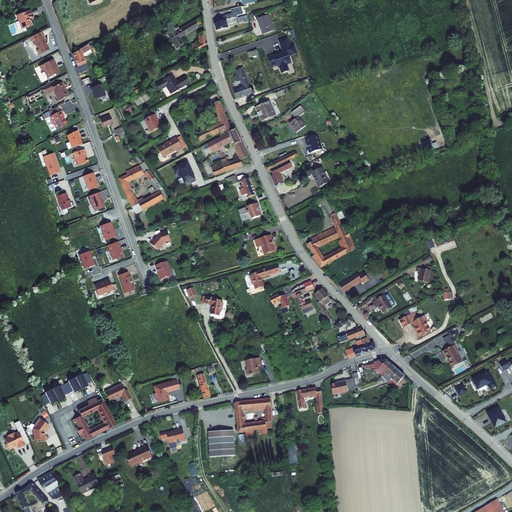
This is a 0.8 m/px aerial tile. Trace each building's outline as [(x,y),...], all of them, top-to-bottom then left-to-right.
[(236,12),(216,17),(217,22),(236,17),(236,16),(238,16),(237,14),(249,11),(249,8),(246,9),(244,5),(235,7),(236,12)] [(37,15),(33,8),(20,14),(22,20),(26,28),(37,23),(34,18),(33,19),(32,17),(37,15)] [(246,14),(238,16),(236,16),(236,17),(217,22),(216,22),(218,30),(229,27),(229,26),(228,24),(233,22),(237,21),(237,23),(243,21),(244,23),(248,21),(246,14)] [(270,14),(258,18),(259,22),(260,22),(262,28),(260,28),(262,33),(274,30),(270,14)] [(199,17),(176,31),(175,32),(178,37),(176,38),(180,44),(183,43),(179,36),(202,22),(199,17)] [(174,28),(168,31),(177,46),(180,44),(176,38),(178,37),(175,32),(176,31),(174,28)] [(46,34),(44,30),(31,37),(33,41),(36,39),(41,48),(39,49),(42,54),(52,49),(45,35),(46,34)] [(207,45),(205,30),(199,33),(200,42),(193,45),(196,51),(207,45)] [(87,63),(83,52),(92,49),(90,43),(73,52),(78,66),(77,66),(79,72),(90,68),(88,62),(87,63)] [(280,55),(275,56),(274,55),(268,56),(270,66),(282,64),(280,55)] [(57,65),(58,65),(55,58),(41,65),(43,70),(45,69),(49,77),(61,71),(59,66),(58,67),(57,65)] [(244,85),(234,89),(237,97),(253,90),(243,65),(241,66),(246,78),(242,80),(244,85)] [(237,68),(242,80),(246,78),(241,66),(237,68)] [(302,72),(282,80),(284,85),(304,76),(302,72)] [(174,73),(158,83),(161,88),(168,83),(173,91),(191,80),(187,74),(178,79),(174,73)] [(54,87),(51,82),(42,87),(46,94),(55,90),(60,100),(70,95),(64,81),(54,87)] [(105,96),(101,84),(91,87),(92,92),(93,91),(94,94),(95,99),(105,96)] [(270,99),(255,106),(262,119),(276,112),(270,99)] [(221,134),(232,129),(221,102),(215,105),(223,123),(205,131),(197,135),(200,140),(219,131),(221,134)] [(307,110),(303,104),(294,111),(299,117),(292,122),(300,131),(309,124),(302,115),(307,110)] [(62,110),(59,106),(50,111),(52,115),(52,116),(53,117),(52,120),(54,124),(57,125),(58,129),(68,124),(65,117),(66,116),(63,110),(62,110)] [(145,118),(152,130),(161,125),(157,117),(158,116),(156,112),(145,118)] [(111,114),(102,117),(104,125),(114,122),(111,114)] [(80,136),(78,129),(67,134),(71,147),(82,143),(80,137),(80,136)] [(242,141),(236,129),(202,146),(206,154),(233,140),(235,144),(242,141)] [(323,149),(319,133),(305,137),(309,153),(323,149)] [(178,151),(184,148),(178,137),(178,136),(172,139),(172,140),(159,147),(164,157),(177,150),(178,151)] [(181,136),(178,137),(184,148),(187,146),(181,136)] [(242,141),(235,144),(237,149),(244,146),(242,141)] [(250,157),(244,146),(237,149),(241,158),(229,163),(228,159),(223,161),(223,162),(212,166),(213,171),(215,174),(243,164),(242,160),(250,157)] [(84,148),(73,152),(76,159),(77,158),(79,164),(88,161),(86,154),(87,154),(84,148)] [(298,150),(267,164),(270,170),(272,170),(274,175),(272,175),(277,185),(284,181),(279,172),(296,164),(294,158),(300,155),(298,150)] [(60,170),(53,151),(43,155),(49,174),(60,170)] [(212,166),(209,160),(203,164),(207,173),(213,171),(212,166)] [(190,167),(188,161),(174,168),(176,173),(178,172),(180,177),(183,176),(185,182),(191,179),(192,182),(196,180),(192,170),(190,171),(188,168),(190,167)] [(144,174),(140,167),(127,173),(128,175),(120,179),(129,198),(134,207),(140,205),(143,211),(169,197),(164,190),(150,170),(149,171),(148,169),(147,168),(144,171),(146,173),(145,173),(159,194),(146,200),(144,198),(137,201),(129,182),(141,175),(142,177),(144,176),(143,174),(144,174)] [(323,168),(314,172),(316,177),(317,177),(319,181),(318,182),(321,187),(330,182),(323,168)] [(95,179),(93,171),(83,175),(88,189),(98,185),(96,181),(95,179)] [(238,181),(235,174),(225,178),(228,185),(238,181)] [(250,177),(241,180),(241,182),(240,182),(242,188),(240,189),(243,194),(247,193),(248,196),(256,193),(250,177)] [(73,206),(71,201),(69,201),(66,192),(63,193),(61,189),(55,191),(61,209),(66,207),(67,208),(73,206)] [(103,198),(100,191),(89,195),(90,197),(89,198),(90,203),(92,202),(94,209),(104,206),(102,199),(103,198)] [(344,227),(330,198),(324,201),(342,239),(339,240),(343,248),(325,258),(318,246),(339,236),(335,228),(324,233),(324,232),(317,235),(319,239),(312,242),(318,253),(315,254),(322,266),(357,248),(347,225),(344,227)] [(260,206),(258,202),(248,205),(249,209),(247,209),(246,206),(238,208),(240,214),(250,210),(252,217),(261,214),(258,206),(260,206)] [(138,214),(143,211),(140,205),(134,207),(138,214)] [(113,227),(111,221),(100,225),(105,240),(116,236),(114,231),(112,230),(111,228),(113,227)] [(158,250),(165,242),(171,240),(168,231),(160,234),(155,240),(154,239),(150,243),(158,250)] [(272,234),(268,235),(273,247),(275,251),(278,251),(276,243),(275,244),(274,239),(272,234)] [(268,235),(257,238),(258,246),(264,245),(265,249),(273,247),(268,235)] [(119,245),(118,241),(107,244),(113,259),(123,255),(121,250),(120,250),(118,245),(119,245)] [(92,256),(89,250),(79,254),(84,268),(89,266),(89,267),(95,265),(93,259),(92,258),(91,257),(92,256)] [(424,264),(433,261),(431,256),(422,259),(424,264)] [(167,261),(155,265),(157,270),(158,269),(161,279),(172,275),(167,261)] [(257,272),(255,273),(257,279),(256,284),(257,283),(259,288),(267,286),(265,280),(264,280),(263,277),(283,270),(281,263),(257,271),(257,272)] [(433,269),(418,266),(418,271),(421,271),(420,280),(431,281),(433,269)] [(129,275),(128,271),(119,274),(125,292),(134,289),(135,287),(133,282),(132,283),(131,280),(132,280),(130,275),(129,275)] [(343,282),(347,290),(365,280),(367,283),(372,280),(368,272),(363,275),(361,272),(343,282)] [(113,289),(109,278),(103,280),(104,280),(94,284),(98,295),(113,289)] [(315,289),(312,281),(303,284),(304,287),(306,292),(315,289)] [(197,292),(194,285),(189,287),(193,294),(197,292)] [(301,294),(306,292),(304,287),(303,287),(302,285),(298,287),(298,289),(295,290),(303,311),(313,307),(311,301),(305,303),(301,294)] [(332,300),(323,289),(315,294),(319,299),(316,301),(327,321),(331,318),(325,308),(331,303),(331,301),(332,300)] [(279,294),(270,298),(272,304),(280,300),(284,308),(289,306),(284,295),(280,296),(279,294)] [(392,307),(384,294),(373,301),(377,307),(379,305),(384,312),(392,307)] [(220,298),(209,296),(207,303),(214,304),(213,307),(211,313),(220,315),(221,310),(222,310),(224,302),(223,302),(223,300),(219,299),(220,298)] [(426,317),(418,321),(417,321),(413,314),(402,319),(405,327),(415,322),(419,330),(418,331),(421,336),(432,331),(428,323),(429,322),(426,317)] [(349,321),(338,326),(339,330),(351,325),(349,321)] [(366,334),(361,327),(338,336),(341,343),(350,340),(366,334)] [(442,338),(447,348),(453,345),(448,335),(442,338)] [(357,348),(346,352),(348,359),(355,356),(355,354),(365,351),(365,353),(375,350),(376,349),(374,344),(373,342),(369,343),(368,340),(355,344),(357,348)] [(458,354),(453,345),(447,348),(441,352),(444,359),(446,358),(448,362),(451,368),(461,363),(456,355),(458,354)] [(261,357),(246,361),(248,369),(247,370),(248,376),(260,373),(258,365),(262,364),(261,357)] [(511,359),(510,361),(511,361),(507,363),(506,361),(499,364),(503,371),(511,366),(511,359)] [(378,370),(384,375),(393,364),(389,360),(376,362),(377,364),(367,366),(367,369),(377,368),(378,370)] [(399,369),(393,364),(384,375),(389,380),(399,369)] [(463,365),(453,370),(455,375),(465,370),(463,365)] [(204,369),(198,370),(205,397),(211,396),(204,369)] [(405,374),(399,369),(389,380),(396,385),(398,382),(400,385),(407,377),(404,376),(405,374)] [(497,386),(489,371),(482,375),(482,374),(478,376),(478,377),(474,379),(476,383),(475,383),(473,384),(476,390),(487,384),(490,390),(497,386)] [(82,375),(81,373),(74,377),(80,389),(87,385),(85,381),(91,379),(87,372),(82,375)] [(74,377),(68,380),(68,382),(63,384),(67,391),(72,388),(73,392),(80,389),(74,377)] [(171,378),(154,384),(156,390),(154,391),(155,396),(157,395),(158,399),(169,396),(167,389),(174,387),(174,386),(179,385),(177,378),(172,379),(171,378)] [(335,394),(350,391),(348,379),(340,381),(340,382),(333,384),(335,394)] [(126,390),(122,383),(106,391),(111,401),(118,398),(118,397),(121,395),(121,396),(123,395),(126,401),(132,397),(128,389),(126,390)] [(58,385),(51,388),(57,400),(64,397),(62,393),(67,391),(63,384),(59,386),(58,385)] [(456,390),(460,397),(467,393),(463,386),(456,390)] [(57,400),(51,388),(44,392),(45,393),(40,396),(43,403),(48,400),(50,404),(57,400)] [(317,388),(298,390),(301,408),(306,407),(305,398),(317,395),(319,414),(324,413),(322,389),(317,390),(317,388)] [(148,392),(143,395),(147,403),(152,400),(148,392)] [(272,421),(272,420),(271,399),(243,400),(236,402),(240,432),(246,431),(255,429),(260,429),(269,427),(272,427),(272,421)] [(105,422),(98,426),(100,431),(115,424),(102,400),(98,402),(92,405),(79,411),(79,412),(78,413),(77,416),(78,417),(75,419),(79,426),(76,428),(79,433),(82,431),(86,438),(97,433),(94,427),(89,430),(82,416),(99,409),(105,422)] [(489,413),(497,428),(508,422),(500,407),(489,413)] [(45,429),(46,430),(50,424),(41,417),(35,424),(36,424),(34,427),(36,440),(47,438),(46,433),(45,433),(45,430),(45,429)] [(31,441),(20,419),(17,421),(17,422),(16,423),(19,431),(15,432),(15,431),(9,434),(9,435),(5,437),(7,442),(7,443),(8,446),(10,447),(11,447),(11,448),(15,446),(15,445),(18,443),(19,447),(26,443),(31,441)] [(175,432),(170,433),(174,443),(175,442),(175,443),(180,441),(183,442),(186,442),(183,428),(176,429),(176,430),(174,431),(175,432)] [(169,444),(174,443),(170,433),(167,433),(167,432),(166,432),(159,433),(161,440),(168,439),(169,444)] [(127,454),(132,464),(133,464),(138,462),(138,463),(144,461),(144,460),(150,457),(149,457),(153,455),(148,444),(138,449),(139,451),(135,453),(134,451),(127,454)] [(115,452),(113,446),(101,450),(106,463),(111,462),(110,459),(113,457),(112,453),(115,452)] [(289,463),(298,463),(297,447),(288,448),(289,463)] [(196,462),(190,464),(193,475),(199,474),(196,462)] [(79,473),(73,476),(81,493),(99,485),(94,475),(83,480),(79,473)] [(121,474),(113,477),(116,487),(124,484),(121,474)] [(62,492),(55,476),(42,485),(51,498),(62,492)] [(48,501),(32,482),(21,491),(21,493),(16,495),(22,508),(27,506),(22,495),(30,489),(43,505),(48,501)] [(503,511),(497,500),(476,511),(503,511)]
